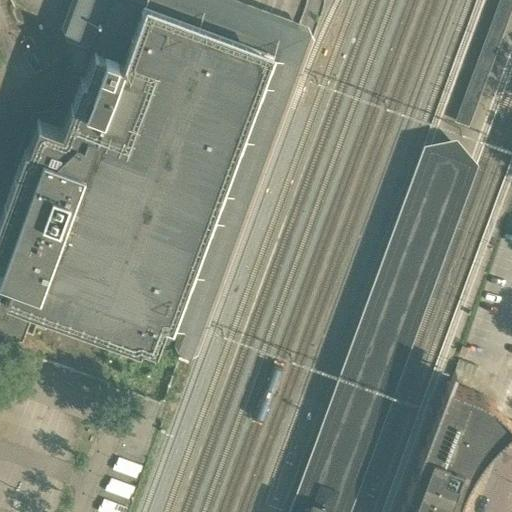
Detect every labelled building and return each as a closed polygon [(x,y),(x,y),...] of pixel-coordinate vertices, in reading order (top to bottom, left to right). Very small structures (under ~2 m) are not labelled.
[(0,326),(20,334),(22,335),(31,307),(154,351),(163,328),(170,330),(270,57),(113,0),(93,0),(88,15),(100,19),(85,61),(95,65),(93,70),(89,69),(86,68),(76,96),(72,95),(60,129),(38,121),(28,148),(20,170),(0,224),(0,326)] [(511,8),(511,0),(499,0),(454,122),(469,127),(511,8)] [(197,295),(175,344),(193,352),(212,309),(197,302),(200,296),(197,295)] [(458,360),(450,382),(470,389),(477,367),(458,360)] [(455,511),(461,498),(466,487),(467,483),(472,471),(481,457),(490,445),(511,425),(511,418),(501,408),(496,403),(494,402),(489,398),(487,397),(482,394),(477,392),(450,382),(402,511),(455,511)] [(328,511),(337,490),(328,487),(319,484),(308,511),(328,511)]
